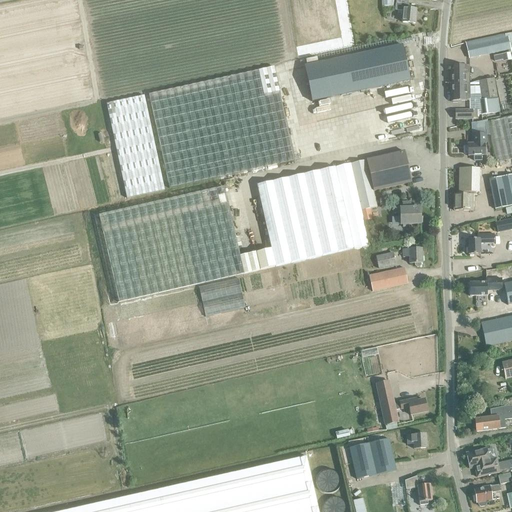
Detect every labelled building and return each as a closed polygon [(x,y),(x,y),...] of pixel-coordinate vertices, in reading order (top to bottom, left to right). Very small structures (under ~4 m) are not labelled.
[(382,0),(383,9),(394,8),(394,0),(382,0)] [(403,11),(402,23),(415,24),(416,10),(409,9),(409,7),(407,7),(407,0),(395,0),(395,11),(403,11)] [(511,34),(505,36),(505,35),(465,43),(469,59),(510,50),(510,49),(511,48),(511,34)] [(384,78),(408,73),(402,46),(378,51),(384,78)] [(510,53),(493,57),(495,62),(511,58),(510,53)] [(450,67),(451,84),(469,84),(469,66),(450,67)] [(274,67),(148,95),(169,189),(294,161),(275,73),(274,67)] [(497,98),(493,79),(478,81),(469,84),(469,99),(469,110),(477,110),(477,115),(481,115),(499,113),(497,98)] [(469,99),(469,84),(451,84),(451,102),(466,101),(469,99)] [(144,96),(106,104),(115,146),(116,151),(126,199),(164,191),(144,96)] [(469,110),(455,111),(455,120),(472,120),(472,118),(477,118),(477,115),(477,110),(469,110)] [(511,116),(487,122),(490,135),(496,163),(511,159),(511,116)] [(0,147),(20,143),(16,122),(0,125),(0,147)] [(486,142),(485,135),(490,135),(487,122),(475,123),(475,135),(472,135),(472,136),(475,136),(475,144),(467,144),(467,156),(485,156),(484,144),(483,144),(482,142),(486,142)] [(310,142),(312,155),(337,150),(334,137),(310,142)] [(0,170),(24,165),(20,143),(0,147),(0,170)] [(366,161),(350,164),(361,211),(369,209),(377,207),(373,192),(411,183),(404,152),(366,160),(366,161)] [(350,164),(256,186),(271,249),(275,267),(369,245),(363,222),(361,211),(350,164)] [(479,193),(479,169),(459,168),(459,192),(479,193)] [(511,174),(488,180),(494,209),(511,205),(511,174)] [(224,187),(98,216),(118,303),(236,276),(244,274),(239,256),(224,187)] [(454,194),(454,211),(473,211),(473,195),(454,194)] [(410,203),(402,203),(402,209),(401,209),(401,217),(399,217),(399,218),(391,218),(391,225),(400,225),(421,225),(420,214),(417,214),(417,208),(410,208),(410,203)] [(369,209),(361,211),(363,222),(371,220),(369,209)] [(497,233),(511,229),(511,219),(495,223),(497,233)] [(477,235),(477,240),(467,240),(468,255),(480,255),(479,244),(494,243),(494,235),(477,235)] [(271,249),(239,256),(244,274),(275,267),(271,249)] [(414,264),(414,266),(416,268),(419,267),(420,266),(420,263),(422,263),(421,249),(402,250),(403,258),(409,257),(409,264),(414,264)] [(379,269),(395,265),(392,253),(376,257),(379,269)] [(372,292),(407,284),(404,268),(368,276),(372,292)] [(469,297),(486,296),(486,291),(501,291),(501,269),(485,271),(486,280),(485,280),(485,283),(469,283),(469,297)] [(277,270),(237,279),(244,308),(284,300),(277,270)] [(485,347),(511,341),(511,316),(481,324),(485,347)] [(505,379),(511,377),(511,362),(502,364),(505,379)] [(426,412),(424,400),(416,402),(416,399),(393,404),(388,382),(376,384),(385,426),(396,423),(397,423),(395,411),(408,408),(410,416),(426,412)] [(476,432),(492,430),(505,428),(504,420),(511,419),(511,406),(502,407),(489,410),(491,417),(475,419),(476,432)] [(19,431),(0,435),(0,464),(25,459),(19,431)] [(356,480),(357,480),(395,471),(389,442),(396,440),(395,433),(387,435),(388,439),(349,448),(356,480)] [(413,449),(426,448),(425,434),(406,436),(407,445),(413,445),(413,449)] [(495,458),(495,459),(488,461),(486,449),(466,454),(469,469),(475,468),(477,478),(499,473),(495,458)] [(318,511),(306,457),(61,511),(318,511)] [(338,481),(337,477),(335,474),(332,471),(329,470),(325,471),(323,471),(321,473),(319,474),(318,476),(317,478),(317,480),(318,484),(319,487),(323,490),(325,491),(327,491),(330,491),(334,489),(335,487),(337,486),(337,483),(338,481)] [(498,476),(499,485),(500,485),(511,482),(510,474),(498,476)] [(417,488),(419,503),(419,506),(428,505),(427,502),(431,501),(429,485),(417,486),(416,477),(404,481),(405,490),(417,488)] [(392,503),(406,501),(404,481),(389,483),(392,503)] [(479,507),(480,507),(484,507),(485,506),(485,504),(485,501),(492,500),(490,493),(501,491),(500,485),(499,485),(500,485),(489,487),(482,488),(482,489),(473,491),(475,503),(477,503),(478,506),(479,507)] [(342,508),(342,504),(340,501),(337,499),(334,499),(331,499),(327,501),(326,502),(325,504),(324,507),(325,511),(341,511),(342,510),(342,508)]
